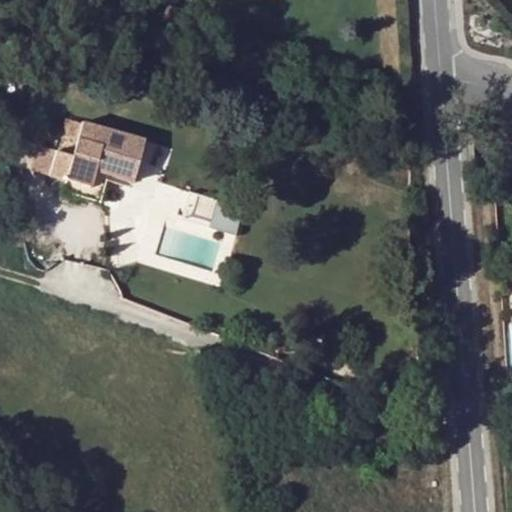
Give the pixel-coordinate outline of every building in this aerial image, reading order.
[(199,16),(172,6),(161,37),(189,47),(199,16)] [(81,124),(66,119),(61,136),(76,140),(81,124)] [(94,171),(107,175),(132,182),(144,142),(81,124),(76,140),(61,136),(49,179),(64,185),(65,181),(89,187),(94,171)] [(99,203),(107,175),(94,171),(89,187),(65,181),(64,185),(62,192),(99,203)] [(442,345),(421,346),(424,383),(446,381),(442,345)]
